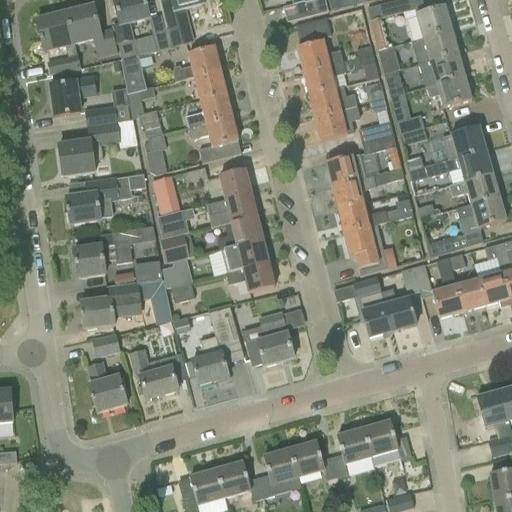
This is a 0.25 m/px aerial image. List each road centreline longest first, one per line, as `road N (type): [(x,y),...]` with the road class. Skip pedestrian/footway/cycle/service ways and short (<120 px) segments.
road 1 (residential): [(341,392),(245,0)]
road 2 (residential): [(42,351),(0,51)]
road 3 (residential): [(113,458),(341,392)]
road 4 (residential): [(453,511),(429,367)]
